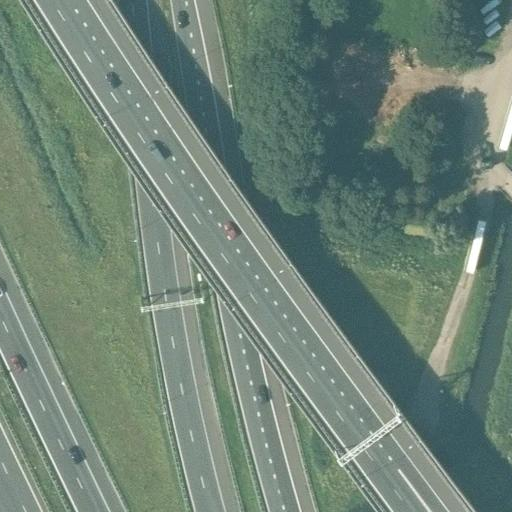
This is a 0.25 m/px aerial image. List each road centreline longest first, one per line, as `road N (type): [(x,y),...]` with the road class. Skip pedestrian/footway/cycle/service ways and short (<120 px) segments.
road 1 (motorway): [(386,472),(193,210),(52,0)]
road 2 (motorway): [(275,511),(224,301),(178,0)]
road 3 (motorway): [(207,511),(177,392),(131,0)]
road 4 (motorway): [(89,511),(0,320)]
road 5 (unclassified): [(511,190),(497,175),(491,149),(511,68)]
